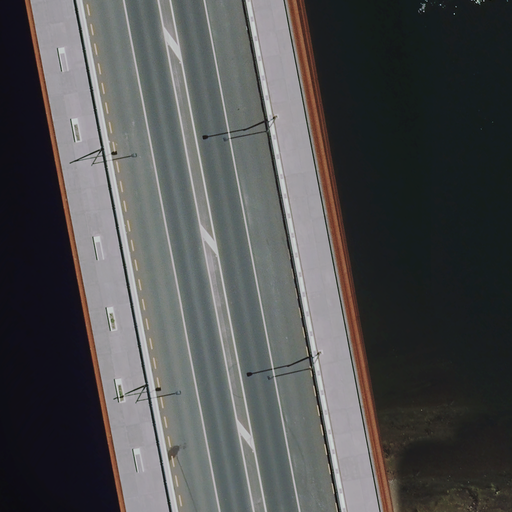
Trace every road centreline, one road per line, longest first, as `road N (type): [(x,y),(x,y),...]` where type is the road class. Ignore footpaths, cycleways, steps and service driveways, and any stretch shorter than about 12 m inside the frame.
road 1 (primary): [(212,0),(309,511)]
road 2 (primary): [(216,511),(122,0)]
